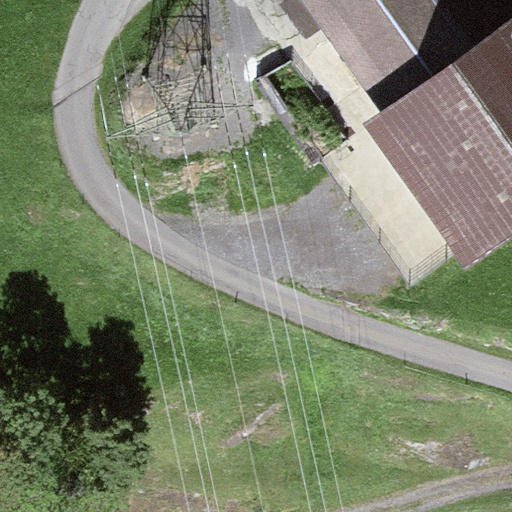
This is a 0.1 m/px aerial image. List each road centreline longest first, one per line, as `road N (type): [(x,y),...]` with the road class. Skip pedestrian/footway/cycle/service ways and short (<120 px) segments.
road 1 (unclassified): [(110,0),(77,78),(74,116),(85,161),(108,196),(151,234),(220,272),(511,377)]
road 2 (track): [(511,475),(321,511)]
